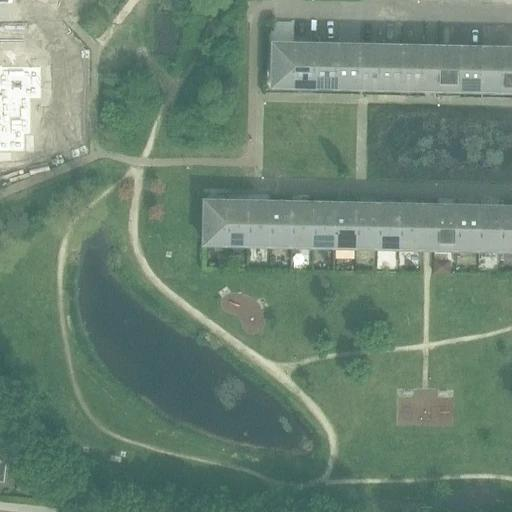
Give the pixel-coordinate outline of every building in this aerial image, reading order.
[(272,43),(272,79),(294,80),(295,43),(272,43)] [(316,43),(295,43),(294,80),(316,80),(316,43)] [(338,44),(316,43),(316,80),(337,81),(338,44)] [(360,44),(338,44),(337,81),(359,81),(360,44)] [(381,45),(360,44),(359,81),(380,81),(381,45)] [(403,45),(381,45),(380,81),(402,82),(403,45)] [(425,46),(403,45),(402,82),(424,82),(425,46)] [(460,47),(438,46),(437,83),(460,83),(460,47)] [(482,47),(460,47),(460,83),(481,84),(482,47)] [(504,48),(482,47),(481,84),(503,84),(504,48)] [(511,47),(504,48),(503,84),(511,84),(511,47)] [(2,66),(0,65),(0,151),(24,152),(24,135),(30,135),(30,99),(41,99),(40,67),(2,67),(2,66)] [(226,208),(204,208),(203,244),(226,245),(226,208)] [(248,209),(226,208),(226,245),(247,245),(248,209)] [(270,209),(248,209),(247,245),(269,246),(270,209)] [(291,210),(270,209),(269,246),(290,246),(291,210)] [(313,210),(291,210),(290,246),(312,247),(313,210)] [(334,210),(313,210),(312,247),(334,247),(334,210)] [(356,211),(334,210),(334,247),(355,248),(356,211)] [(378,211),(356,211),(355,248),(377,248),(378,211)] [(399,212),(378,211),(377,248),(398,249),(399,212)] [(422,212),(399,212),(398,249),(421,249),(422,212)] [(457,213),(434,213),(434,249),(456,250),(457,213)] [(478,214),(457,213),(456,250),(478,250),(478,214)] [(500,214),(478,214),(478,250),(499,251),(500,214)] [(511,214),(500,214),(499,251),(511,250),(511,214)] [(0,482),(3,482),(8,441),(0,439),(0,482)]
